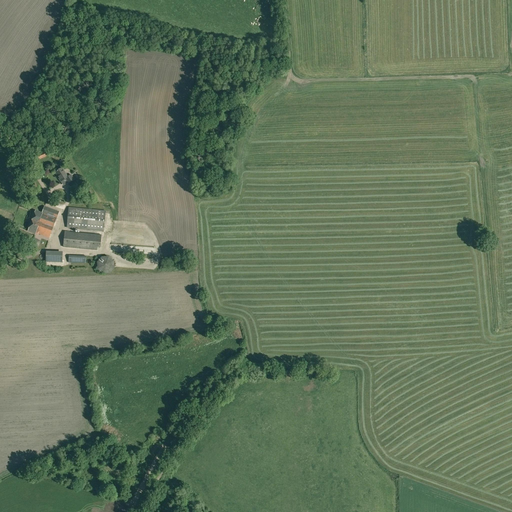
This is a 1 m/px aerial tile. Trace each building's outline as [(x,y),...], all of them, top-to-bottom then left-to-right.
[(56,151),(64,147),(61,141),(54,145),(56,151)] [(39,160),(50,155),(47,148),(36,154),(39,160)] [(68,182),(74,179),(71,175),(68,177),(62,168),(55,172),(61,181),(66,178),(68,182)] [(50,238),(59,212),(45,206),(42,213),(35,210),(28,231),(35,234),(36,233),(50,238)] [(104,231),(106,211),(69,207),(67,228),(104,231)] [(101,235),(65,232),(63,247),(97,250),(97,247),(100,247),(101,235)] [(46,251),(46,267),(63,268),(64,262),(62,262),(62,251),(46,251)] [(86,263),(86,256),(69,255),(69,263),(86,263)] [(98,264),(97,265),(98,266),(98,268),(98,269),(99,270),(100,271),(101,272),(102,272),(103,273),(104,273),(106,273),(107,273),(108,273),(109,272),(111,272),(112,271),(112,270),(113,269),(114,268),(114,266),(114,265),(114,264),(114,262),(113,262),(113,261),(112,260),(112,259),(111,258),(110,258),(109,258),(108,257),(107,257),(106,257),(104,257),(103,257),(102,258),(101,258),(100,259),(99,260),(98,261),(98,262),(98,264)]
